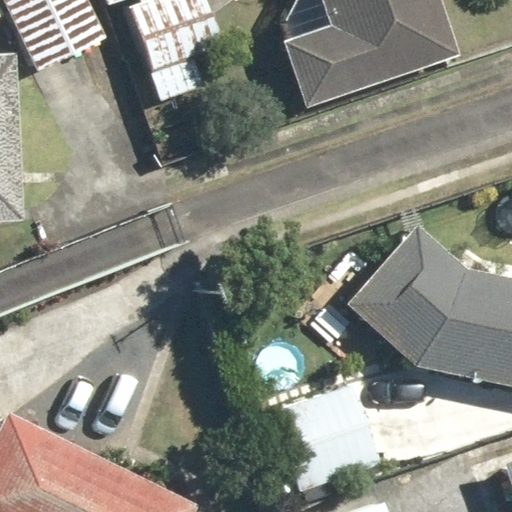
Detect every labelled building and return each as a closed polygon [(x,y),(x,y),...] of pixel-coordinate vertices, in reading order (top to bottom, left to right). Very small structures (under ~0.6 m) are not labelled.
[(81,0),(0,0),(0,8),(30,70),(99,37),(81,0)] [(226,79),(198,0),(132,0),(134,4),(106,13),(122,61),(140,55),(157,103),(226,79)] [(453,56),(433,0),(312,0),(321,23),(274,38),(297,108),(453,56)] [(0,220),(13,220),(7,50),(0,50),(0,220)] [(511,279),(459,270),(409,225),(337,304),(409,369),(511,388),(511,279)] [(373,462),(346,382),(263,411),(291,491),(373,462)] [(10,414),(0,390),(0,511),(187,511),(191,505),(10,414)] [(511,511),(511,457),(494,463),(510,511),(511,511)]
